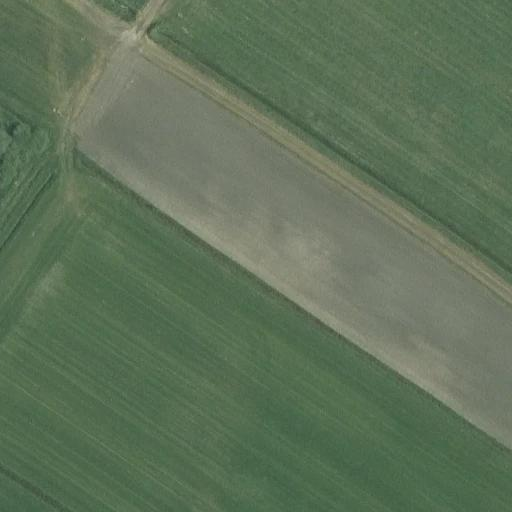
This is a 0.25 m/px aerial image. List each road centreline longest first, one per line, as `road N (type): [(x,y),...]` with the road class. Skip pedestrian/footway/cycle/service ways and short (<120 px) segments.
road 1 (track): [(83,0),(385,198),(511,293)]
road 2 (track): [(127,29),(0,233)]
